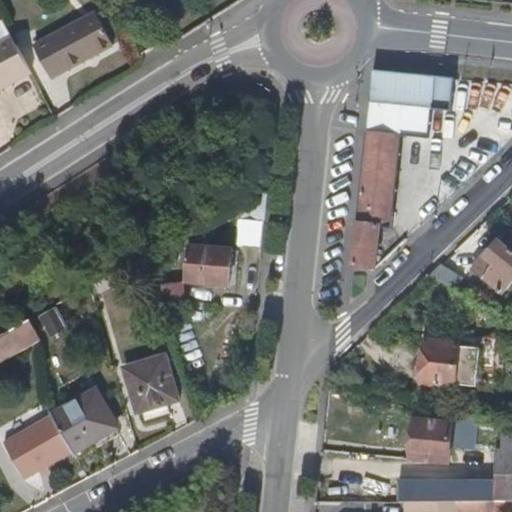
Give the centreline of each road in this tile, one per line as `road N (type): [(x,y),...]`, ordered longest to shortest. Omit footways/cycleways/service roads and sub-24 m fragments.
road 1 (residential): [(286,392),(511,165)]
road 2 (residential): [(321,75),(286,392)]
road 3 (secondary): [(0,191),(221,54),(271,35)]
road 4 (residential): [(78,511),(252,421),(286,392)]
road 5 (secondary): [(364,27),(511,38)]
road 6 (residential): [(286,392),(275,511)]
